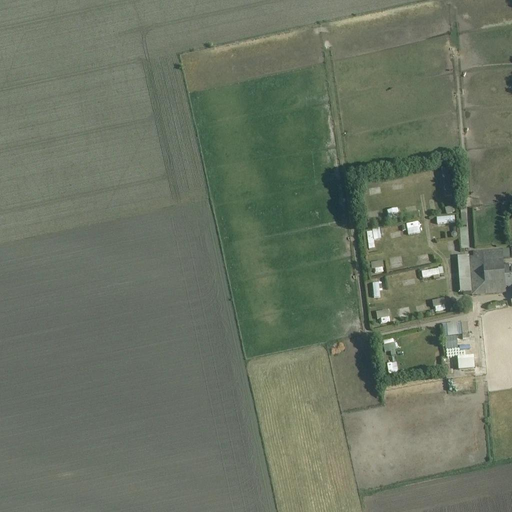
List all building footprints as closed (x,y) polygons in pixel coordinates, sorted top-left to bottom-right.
[(420,223),(421,230),(439,228),(438,221),(420,223)] [(352,225),(353,230),(364,227),(363,222),(352,225)] [(390,225),(390,239),(403,238),(403,225),(390,225)] [(382,227),(371,228),(372,238),(383,237),(382,227)] [(468,249),(468,229),(459,229),(460,250),(468,249)] [(452,232),(442,233),(443,252),(453,251),(452,232)] [(355,255),(358,255),(357,241),(364,240),(364,236),(354,236),(355,255)] [(473,252),(473,257),(476,296),(506,293),(506,289),(511,288),(511,266),(504,267),(504,260),(510,259),(509,249),(473,252)] [(405,268),(415,266),(414,256),(404,257),(405,268)] [(390,274),(399,272),(397,258),(387,259),(390,274)] [(442,262),(444,299),(456,298),(454,271),(453,261),(442,262)] [(359,279),(368,277),(366,267),(357,269),(359,279)] [(406,283),(423,281),(422,274),(405,277),(406,283)] [(373,281),(375,290),(384,288),(381,279),(373,281)] [(409,309),(402,311),(404,321),(411,319),(409,309)] [(447,327),(448,338),(459,337),(458,326),(447,327)] [(445,329),(427,330),(428,356),(442,355),(442,341),(446,341),(445,329)] [(443,376),(459,376),(459,362),(442,363),(443,376)] [(434,385),(435,396),(457,395),(456,384),(434,385)]
